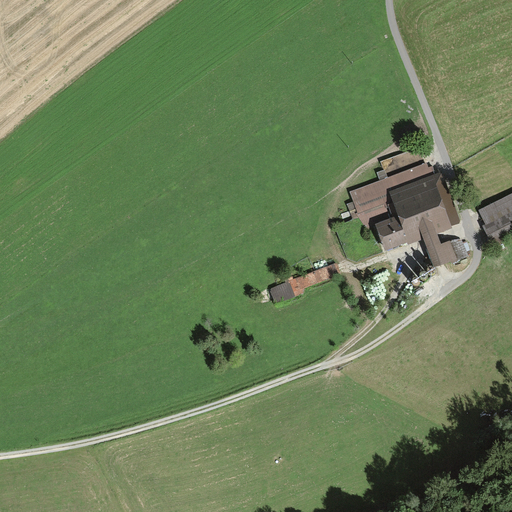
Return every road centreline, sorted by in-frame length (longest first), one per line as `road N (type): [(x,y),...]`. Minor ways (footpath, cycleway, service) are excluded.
road 1 (track): [(465,274),(347,357),(141,427),(0,456)]
road 2 (unclassified): [(388,0),(472,231),(476,255),(465,274)]
